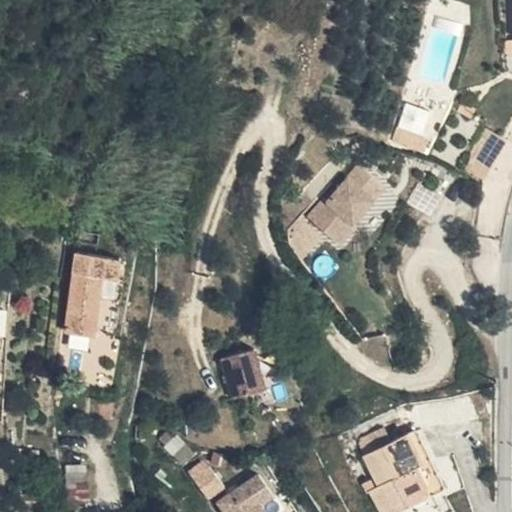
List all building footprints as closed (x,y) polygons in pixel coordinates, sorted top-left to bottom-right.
[(511,51),(511,38),(501,39),(501,51),(511,51)] [(467,91),(463,101),(475,108),(480,98),(467,91)] [(488,169),(511,127),(490,115),(467,157),(488,169)] [(401,116),(397,129),(418,136),(423,123),(401,116)] [(376,160),(380,155),(375,150),(367,159),(373,164),(376,160)] [(376,160),(373,164),(367,159),(349,177),(355,183),(345,195),(342,192),(324,212),(354,239),(372,219),(370,217),(401,182),(376,160)] [(423,196),(447,211),(459,191),(435,176),(423,196)] [(81,323),(111,327),(117,282),(120,268),(135,270),(138,250),(92,244),(81,323)] [(120,268),(117,282),(132,285),(135,270),(120,268)] [(0,351),(10,306),(0,303),(0,351)] [(10,306),(0,351),(0,369),(2,370),(16,307),(10,306)] [(108,343),(111,327),(81,323),(79,337),(108,343)] [(269,341),(236,349),(247,390),(280,381),(269,341)] [(426,460),(431,457),(415,429),(410,432),(426,460)] [(431,457),(426,460),(410,432),(367,455),(384,486),(399,477),(410,497),(430,487),(434,494),(450,485),(433,456),(431,457)] [(187,470),(208,501),(225,489),(204,459),(187,470)] [(78,483),(98,483),(98,468),(79,467),(78,483)] [(267,490),(252,470),(212,500),(221,511),(261,511),(253,500),(267,490)] [(99,499),(98,483),(78,483),(78,500),(99,499)]
